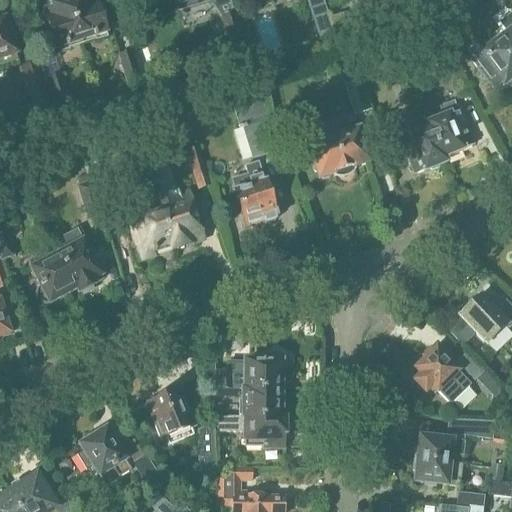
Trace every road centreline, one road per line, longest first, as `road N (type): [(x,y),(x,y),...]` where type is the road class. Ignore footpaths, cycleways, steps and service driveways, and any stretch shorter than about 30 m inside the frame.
road 1 (residential): [(0,415),(168,320),(359,267)]
road 2 (residential): [(348,511),(349,342),(359,267)]
road 3 (residential): [(359,267),(439,241),(511,199)]
